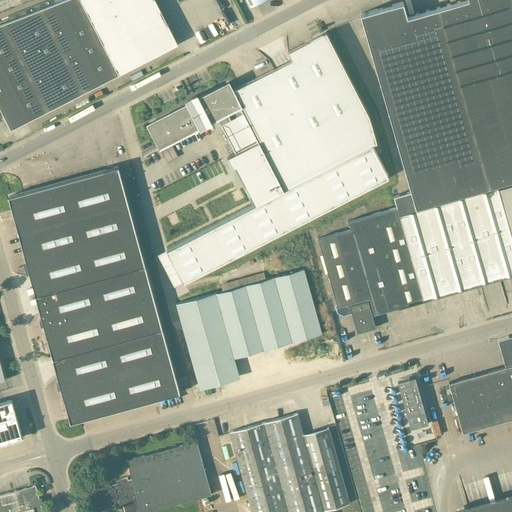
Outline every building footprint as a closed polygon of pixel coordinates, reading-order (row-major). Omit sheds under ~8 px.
[(0,107),(11,129),(156,55),(127,0),(62,0),(55,3),(53,0),(48,0),(8,16),(10,21),(0,24),(0,107)] [(393,196),(396,207),(348,221),(350,229),(318,238),(339,313),(343,315),(352,312),(358,332),(375,327),(370,309),(373,308),(374,310),(511,269),(511,0),(463,0),(407,16),(403,2),(360,14),(411,191),(393,196)] [(228,82),(148,123),(160,146),(200,125),(201,127),(210,123),(209,121),(217,117),(235,151),(228,154),(233,165),(236,164),(256,204),(167,249),(184,281),(388,176),(372,144),(376,142),(369,115),(326,32),(288,51),(292,59),(232,90),(228,82)] [(173,146),(162,152),(167,162),(178,157),(173,146)] [(9,196),(71,422),(180,391),(118,166),(9,196)] [(303,268),(177,304),(201,389),(220,383),(214,363),(322,333),(303,268)] [(511,364),(449,383),(463,432),(511,418),(511,364)] [(398,382),(411,429),(428,424),(415,377),(410,379),(398,382)] [(0,402),(0,443),(22,437),(21,432),(19,425),(12,399),(0,402)] [(349,503),(328,427),(303,434),(297,413),(230,432),(251,511),(324,511),(324,510),(349,503)] [(226,432),(219,435),(222,444),(229,442),(226,432)] [(356,438),(343,438),(360,496),(364,498),(363,501),(365,511),(367,511),(370,509),(367,507),(367,503),(370,505),(375,504),(374,499),(378,493),(378,484),(381,479),(387,479),(390,473),(397,477),(394,482),(402,482),(401,478),(397,478),(402,471),(400,470),(400,463),(374,463),(368,460),(370,456),(366,456),(364,451),(356,446),(356,438)] [(147,511),(211,495),(197,441),(126,460),(132,479),(128,480),(127,477),(116,480),(117,483),(110,485),(104,483),(97,485),(92,490),(90,497),(92,504),(97,508),(104,510),(111,508),(115,503),(119,506),(123,505),(124,511),(147,511)] [(0,511),(40,511),(43,511),(35,485),(0,494),(0,511)] [(511,511),(511,497),(461,511),(511,511)]
